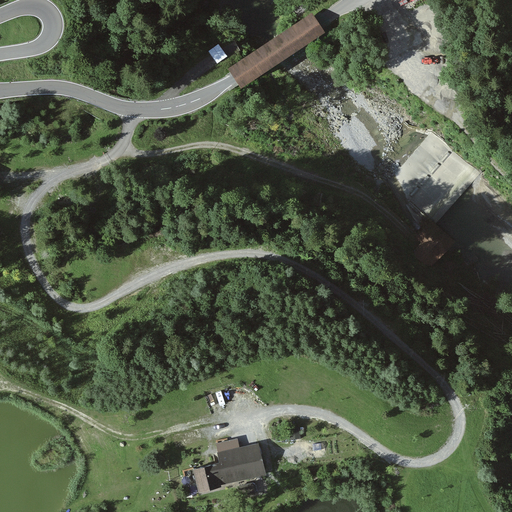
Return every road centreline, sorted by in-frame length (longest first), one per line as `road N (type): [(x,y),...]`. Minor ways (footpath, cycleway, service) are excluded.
road 1 (tertiary): [(0,91),(67,89),(131,110),(187,104),(354,0)]
road 2 (track): [(405,226),(367,193),(207,143)]
road 3 (tertiary): [(0,17),(30,6),(52,18),(47,41),(0,54)]
